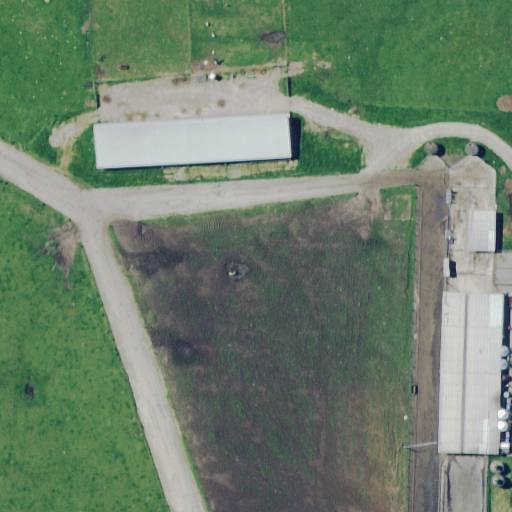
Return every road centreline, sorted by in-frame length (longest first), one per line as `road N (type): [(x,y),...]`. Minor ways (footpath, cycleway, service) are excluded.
road 1 (track): [(85,206),(405,180),(409,145),(455,131),(476,134),(511,162)]
road 2 (track): [(193,511),(85,206),(0,160)]
